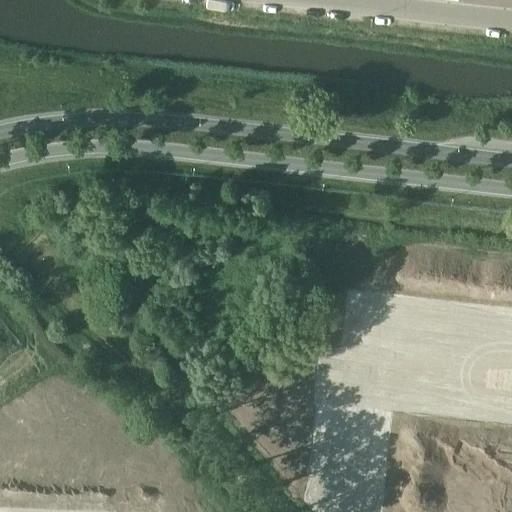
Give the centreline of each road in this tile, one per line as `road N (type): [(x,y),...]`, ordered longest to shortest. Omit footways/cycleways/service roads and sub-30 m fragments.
road 1 (secondary): [(0,162),(136,149),(511,192)]
road 2 (secondary): [(511,160),(132,120),(0,134)]
road 3 (unclassified): [(271,511),(29,256)]
road 4 (residential): [(356,511),(371,368),(511,383)]
road 5 (unclassified): [(312,0),(511,21)]
